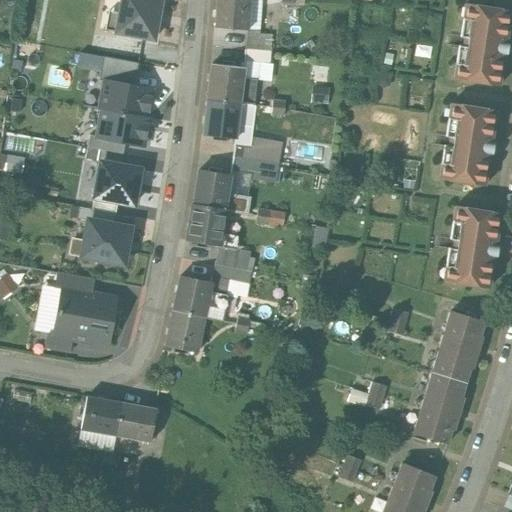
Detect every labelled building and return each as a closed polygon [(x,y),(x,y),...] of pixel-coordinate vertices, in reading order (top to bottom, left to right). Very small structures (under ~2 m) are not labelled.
[(121,0),(115,33),(153,40),(160,0),(121,0)] [(247,0),(215,0),(214,29),(245,30),(247,0)] [(510,12),(464,4),(459,38),(462,39),(461,48),(457,47),(452,79),(497,87),(503,55),(506,55),(507,45),(504,44),(510,12)] [(104,82),(134,87),(138,64),(102,57),(98,81),(104,82)] [(241,69),(210,65),(206,100),(237,103),(250,105),(253,79),(240,77),(241,69)] [(99,110),(149,119),(149,118),(146,118),(151,90),(134,87),(104,82),(99,110)] [(237,103),(206,100),(202,135),(233,138),(237,103)] [(494,112),(449,105),(449,106),(456,107),(454,121),(447,120),(444,140),(448,141),(446,150),(443,150),(440,168),(449,170),(447,181),(438,180),(438,182),(484,189),(488,157),(492,157),(494,146),(490,146),(494,112)] [(284,108),(270,106),(269,113),(283,115),(284,108)] [(101,111),(96,137),(125,143),(143,147),(149,119),(99,110),(101,111)] [(120,167),(125,143),(96,137),(89,136),(85,160),(100,163),(120,167)] [(120,167),(100,163),(94,198),(133,205),(140,170),(120,167)] [(230,177),(198,172),(193,207),(225,212),(230,177)] [(225,212),(193,207),(188,243),(219,248),(225,212)] [(501,217),(455,209),(455,211),(463,212),(461,226),(452,225),(450,242),(454,243),(452,252),(448,252),(445,270),(453,271),(451,284),(443,282),(443,285),(489,292),(494,260),(497,261),(498,250),(496,250),(501,217)] [(270,212),(258,210),(257,217),(269,219),(270,212)] [(269,219),(257,217),(256,224),(268,226),(269,219)] [(129,229),(89,221),(82,256),(122,264),(129,229)] [(249,254),(218,248),(215,267),(246,272),(249,254)] [(211,285),(180,278),(173,312),(204,319),(211,285)] [(117,299),(61,288),(52,335),(108,346),(117,299)] [(392,310),(386,333),(399,336),(405,314),(392,310)] [(204,319),(173,312),(165,347),(196,354),(204,319)] [(482,323),(448,313),(431,373),(465,383),(472,358),(474,359),(477,349),(474,349),(482,323)] [(249,321),(238,319),(237,326),(247,328),(249,321)] [(465,383),(431,373),(413,434),(447,444),(454,419),(457,420),(460,408),(458,407),(465,383)] [(384,386),(371,383),(365,405),(377,409),(384,386)] [(121,404),(86,398),(81,429),(116,435),(121,404)] [(156,410),(121,404),(116,435),(151,441),(156,410)] [(113,451),(106,450),(103,464),(111,465),(113,451)] [(119,452),(113,451),(111,465),(117,466),(119,452)] [(358,460),(345,456),(338,477),(350,482),(358,460)] [(381,511),(419,511),(420,510),(423,511),(427,500),(425,499),(434,476),(401,463),(381,511)]
